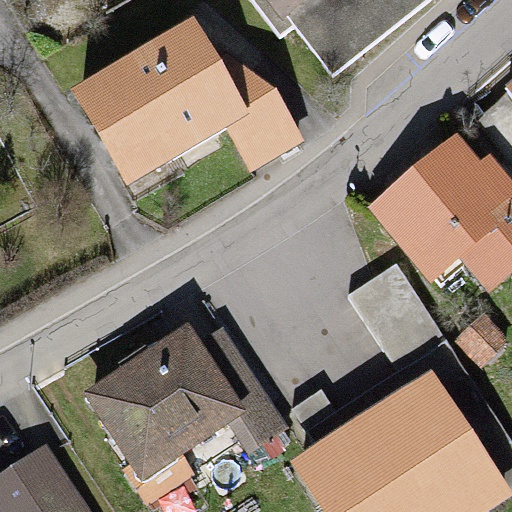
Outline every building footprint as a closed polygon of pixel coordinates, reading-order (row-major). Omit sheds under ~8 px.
[(172,0),(174,2),(176,0),(262,0),(340,96),(459,0),(172,0)] [(139,204),(241,149),(259,178),(299,153),(264,95),(237,111),(204,49),(89,112),(139,204)] [(511,205),(474,158),(384,229),(443,304),(511,249),(511,205)] [(193,340),(83,410),(139,496),(248,427),(193,340)] [(474,511),(504,492),(429,378),(298,463),(329,511),(474,511)] [(80,511),(53,466),(0,497),(0,511),(80,511)]
